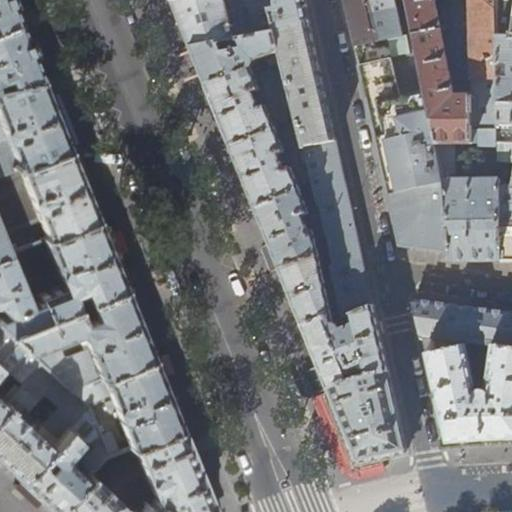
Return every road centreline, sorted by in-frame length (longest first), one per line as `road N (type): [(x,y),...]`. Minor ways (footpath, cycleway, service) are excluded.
road 1 (secondary): [(294,511),(90,0)]
road 2 (residential): [(387,274),(434,494),(511,488)]
road 3 (residential): [(321,0),(387,274)]
road 4 (residential): [(511,289),(387,274)]
